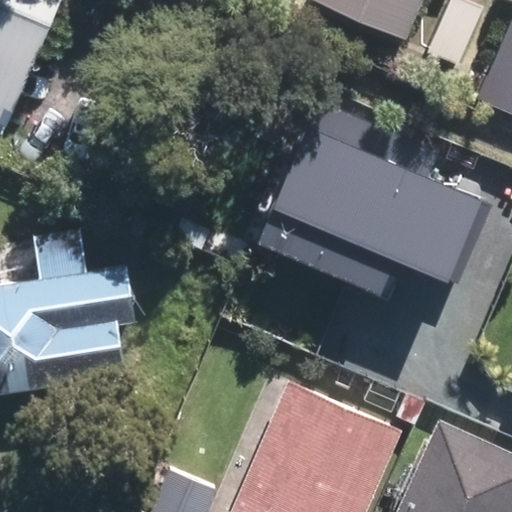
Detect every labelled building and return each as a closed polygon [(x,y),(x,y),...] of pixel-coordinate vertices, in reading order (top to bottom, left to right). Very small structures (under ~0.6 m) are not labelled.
[(0,0),(0,114),(46,0),(0,0)] [(332,0),(396,26),(406,0),(332,0)] [(511,13),(475,99),(511,113),(511,13)] [(448,275),(490,185),(315,104),(260,220),(380,275),(392,250),(448,275)] [(126,274),(0,292),(0,382),(120,365),(113,320),(132,317),(126,274)] [(447,338),(353,298),(332,348),(426,387),(447,338)] [(347,511),(381,432),(291,395),(241,511),(347,511)] [(496,511),(511,475),(511,461),(437,430),(402,511),(496,511)]
